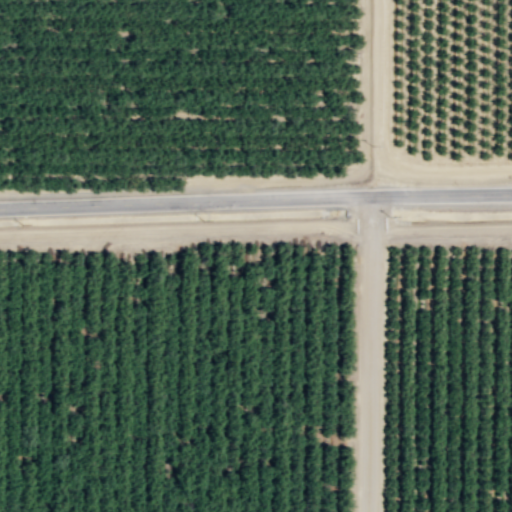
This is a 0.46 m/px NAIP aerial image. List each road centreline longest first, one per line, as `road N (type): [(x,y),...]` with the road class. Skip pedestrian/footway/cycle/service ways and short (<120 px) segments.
road 1 (tertiary): [(511,192),(0,207)]
road 2 (track): [(371,242),(333,224),(0,233)]
road 3 (track): [(363,0),(360,167),(342,177),(194,181)]
road 4 (track): [(371,195),(368,511)]
road 5 (track): [(384,160),(379,0)]
road 6 (track): [(511,228),(403,232),(371,242)]
road 7 (track): [(511,169),(418,171),(384,160)]
